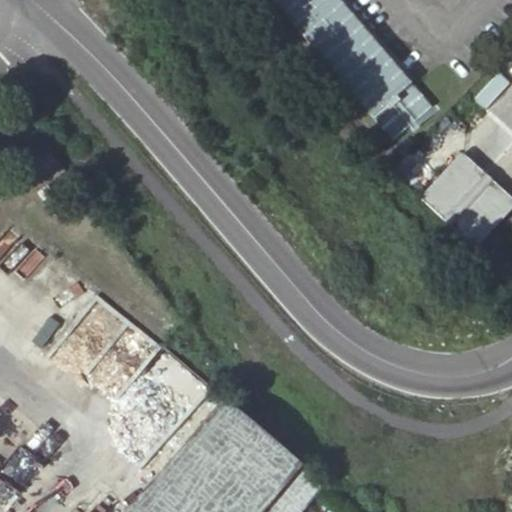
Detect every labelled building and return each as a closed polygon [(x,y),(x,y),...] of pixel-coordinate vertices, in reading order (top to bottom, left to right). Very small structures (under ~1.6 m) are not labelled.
[(433,105),(342,0),(270,0),(391,140),(433,105)] [(64,173),(48,152),(38,160),(54,181),(64,173)] [(511,195),(465,152),(425,195),(481,247),(511,213),(511,195)] [(48,187),(38,195),(57,218),(66,211),(48,187)] [(304,511),(327,486),(163,347),(49,251),(45,256),(8,224),(0,233),(0,349),(96,431),(152,366),(214,417),(206,426),(188,411),(177,424),(195,439),(135,510),(132,511),(304,511)]
